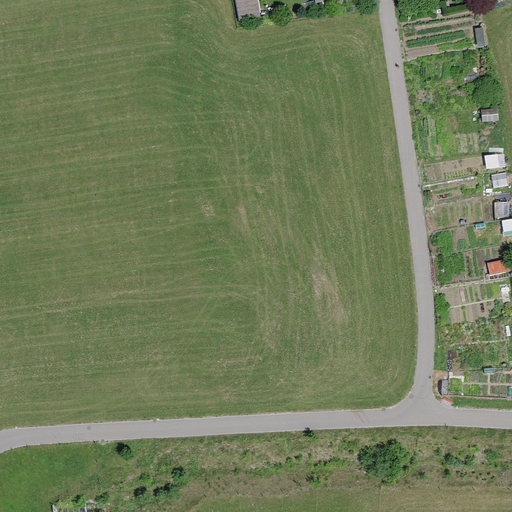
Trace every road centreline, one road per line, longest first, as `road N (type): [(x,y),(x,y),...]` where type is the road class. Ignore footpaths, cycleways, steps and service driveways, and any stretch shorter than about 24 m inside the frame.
road 1 (residential): [(419,415),(0,442)]
road 2 (residential): [(392,0),(427,335),(419,415)]
